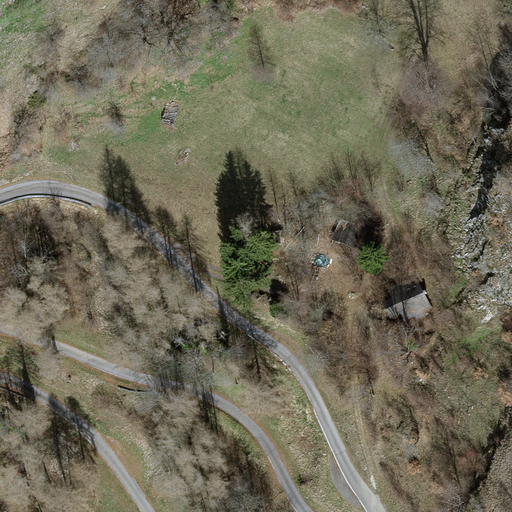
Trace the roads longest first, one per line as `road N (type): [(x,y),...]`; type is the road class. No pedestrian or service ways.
road 1 (unclassified): [(376,511),(291,360),(144,230),(73,192),(37,188),(0,197)]
road 2 (track): [(439,0),(409,146),(404,260),(377,331),(240,320)]
road 3 (unclassified): [(0,326),(226,406),(261,437),(306,511)]
road 4 (unclassified): [(148,511),(90,433),(0,376)]
